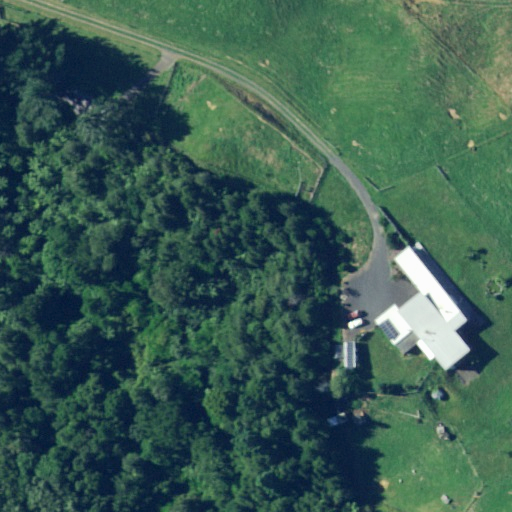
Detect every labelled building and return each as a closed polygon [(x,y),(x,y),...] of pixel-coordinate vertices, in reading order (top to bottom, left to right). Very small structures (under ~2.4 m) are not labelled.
[(401,312),(437,355),(448,370),(473,350),(457,330),(460,327),(467,335),(482,322),(416,243),(396,259),(424,293),(401,312)] [(437,355),(401,312),(396,306),(378,321),(404,353),(415,344),(429,362),(437,355)] [(357,343),(347,343),(349,369),(359,369),(357,343)] [(364,408),(351,410),(354,425),(366,423),(364,408)] [(351,421),(347,414),(333,420),(336,428),(351,421)]
